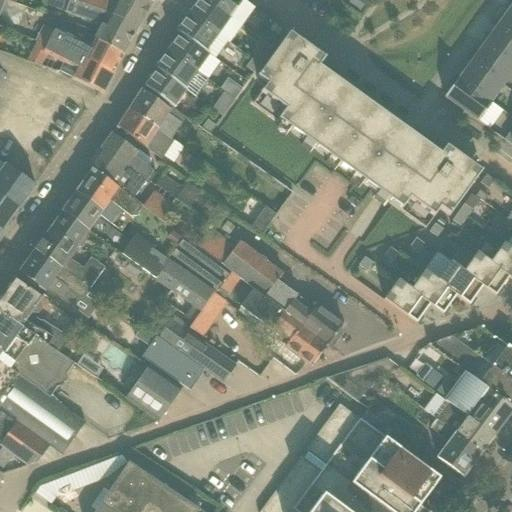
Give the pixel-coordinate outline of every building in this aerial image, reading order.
[(67,0),(58,0),(56,10),(65,13),(69,0),(67,0)] [(108,13),(69,0),(65,13),(102,26),(98,34),(95,41),(123,55),(138,27),(108,13)] [(152,2),(145,0),(114,0),(114,1),(112,0),(67,0),(69,0),(108,13),(138,27),(152,2)] [(199,0),(189,15),(218,35),(230,19),(231,19),(204,0),(199,0)] [(242,0),(204,0),(231,19),(244,1),(242,0)] [(358,15),(368,0),(350,0),(346,6),(358,15)] [(497,28),(511,39),(511,12),(509,11),(497,28)] [(205,53),(206,52),(218,35),(189,15),(176,33),(180,35),(180,34),(205,53)] [(283,30),(274,24),(270,30),(278,36),(283,30)] [(95,41),(92,46),(56,27),(54,32),(44,27),(35,42),(37,43),(46,46),(48,42),(112,75),(123,55),(95,41)] [(511,39),(497,28),(484,46),(511,65),(511,39)] [(289,33),(257,78),(266,85),(253,105),(279,123),(279,122),(340,166),(379,111),(319,68),(325,60),(289,33)] [(180,34),(180,35),(168,52),(197,72),(209,54),(206,52),(205,53),(180,34)] [(269,35),(264,42),(272,48),(278,41),(269,35)] [(48,42),(46,46),(42,53),(79,72),(75,80),(102,94),(112,75),(48,42)] [(471,63),(503,86),(511,73),(511,65),(484,46),(471,63)] [(251,60),(260,66),(266,57),(257,51),(251,60)] [(185,89),(197,72),(168,52),(155,70),(157,71),(157,70),(184,89),(185,89)] [(254,74),(260,66),(251,60),(246,68),(254,74)] [(491,104),(492,104),(491,103),(503,86),(471,63),(459,80),(458,79),(458,80),(491,104)] [(157,70),(157,71),(144,88),(173,109),(186,90),(185,89),(184,89),(157,70)] [(444,98),(478,123),(491,104),(458,80),(444,98)] [(227,94),(235,100),(241,92),(233,86),(227,94)] [(186,119),(162,104),(142,91),(129,111),(172,141),(186,119)] [(222,118),(229,109),(218,101),(211,110),(222,118)] [(118,129),(145,149),(162,160),(174,142),(172,141),(129,111),(118,129)] [(439,210),(449,217),(482,173),(446,147),(439,155),(379,111),(340,166),(400,210),(399,211),(425,229),(439,210)] [(216,127),(207,121),(201,129),(210,135),(216,127)] [(156,174),(151,170),(151,160),(139,151),(137,153),(111,134),(99,152),(148,186),(156,174)] [(136,202),(148,186),(99,152),(88,167),(92,171),(115,186),(114,186),(136,202)] [(5,165),(0,162),(0,195),(19,209),(35,186),(5,165)] [(92,171),(84,182),(85,188),(109,205),(122,214),(132,221),(142,207),(136,202),(114,186),(115,186),(92,171)] [(163,176),(156,186),(176,200),(184,190),(163,176)] [(494,182),(486,176),(480,184),(488,190),(494,182)] [(103,212),(76,193),(62,213),(90,232),(100,220),(111,229),(122,214),(109,205),(104,210),(103,212)] [(179,209),(154,193),(143,208),(167,226),(179,209)] [(0,230),(2,232),(19,209),(0,195),(0,230)] [(458,213),(466,219),(472,211),(464,205),(458,213)] [(265,208),(256,221),(266,228),(275,215),(265,208)] [(82,243),(90,232),(62,213),(34,252),(86,288),(88,290),(104,269),(90,259),(82,271),(72,264),(69,267),(66,264),(82,243)] [(466,219),(458,213),(452,221),(460,227),(466,219)] [(439,218),(435,224),(442,229),(446,223),(439,218)] [(435,224),(429,233),(437,239),(443,230),(442,229),(435,224)] [(327,347),(343,326),(318,307),(312,315),(295,302),(299,296),(280,282),(284,275),(242,242),(237,248),(211,229),(197,247),(233,273),(252,287),(252,288),(265,298),(265,297),(327,347)] [(172,232),(166,240),(174,246),(180,238),(172,232)] [(233,273),(197,247),(196,248),(183,238),(166,262),(137,240),(125,256),(144,270),(202,310),(207,302),(213,293),(214,293),(218,291),(220,289),(233,273)] [(416,239),(410,247),(418,253),(424,245),(416,239)] [(511,251),(503,245),(489,263),(509,278),(511,280),(511,251)] [(390,248),(384,257),(392,263),(398,254),(390,248)] [(34,252),(19,273),(45,292),(58,276),(61,278),(58,282),(68,288),(60,300),(73,309),(80,298),(82,300),(88,290),(86,288),(34,252)] [(509,278),(489,263),(477,254),(463,273),(483,288),(495,297),(509,278)] [(364,258),(358,266),(366,272),(372,264),(364,258)] [(483,288),(463,273),(450,263),(437,282),(457,297),(469,306),(483,288)] [(457,297),(437,282),(424,272),(410,291),(430,306),(443,315),(457,297)] [(40,322),(30,314),(40,299),(14,280),(0,298),(0,315),(57,353),(65,341),(64,335),(43,321),(40,322)] [(430,306),(410,291),(398,281),(383,301),(416,325),(430,306)] [(220,289),(218,291),(214,293),(213,293),(224,302),(228,296),(220,289)] [(287,348),(312,367),(327,347),(265,297),(265,298),(254,311),(293,340),(287,348)] [(193,323),(202,312),(193,305),(184,317),(193,323)] [(57,353),(0,315),(0,363),(48,398),(48,397),(71,362),(57,353)] [(223,385),(236,367),(184,330),(187,327),(174,318),(159,339),(204,371),(223,385)] [(143,359),(173,379),(189,391),(204,371),(159,339),(141,327),(134,337),(150,348),(143,359)] [(428,345),(444,358),(466,374),(511,407),(511,381),(492,367),(469,349),(452,337),(428,345)] [(511,350),(508,347),(492,367),(511,381),(511,350)] [(388,383),(399,368),(387,359),(365,366),(380,378),(379,378),(388,383)] [(49,448),(62,456),(85,424),(48,397),(48,398),(0,363),(0,412),(16,424),(49,448)] [(422,384),(432,370),(425,365),(415,378),(422,384)] [(328,379),(358,402),(379,378),(380,378),(365,366),(328,379)] [(182,390),(149,367),(126,400),(158,423),(182,390)] [(446,402),(494,437),(511,413),(511,407),(466,374),(446,402)] [(386,411),(406,417),(411,398),(391,393),(386,411)] [(436,421),(481,454),(494,437),(446,402),(437,395),(425,411),(437,420),(436,421)] [(440,479),(340,405),(260,511),(428,511),(427,511),(420,506),(440,479)] [(437,458),(463,478),(481,454),(436,421),(431,429),(449,442),(437,458)] [(38,463),(49,448),(16,424),(0,445),(0,447),(26,466),(38,463)] [(201,511),(128,463),(95,511),(201,511)]
